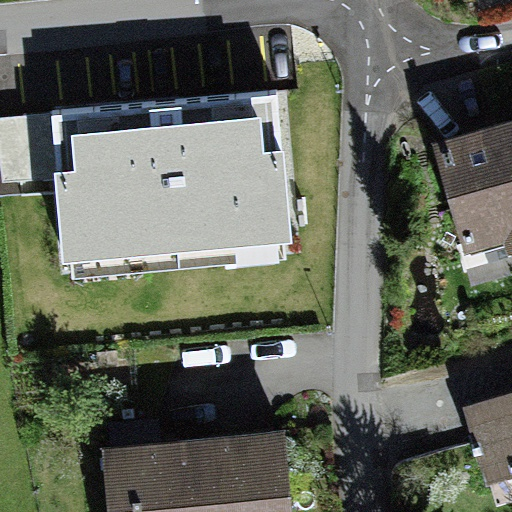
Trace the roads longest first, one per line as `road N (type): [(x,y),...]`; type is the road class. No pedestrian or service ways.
road 1 (residential): [(369,79),(358,415),(365,511)]
road 2 (residential): [(0,24),(224,0)]
road 3 (residential): [(511,38),(369,79)]
